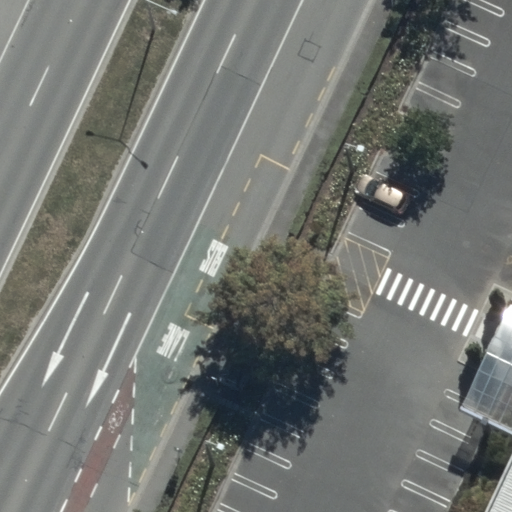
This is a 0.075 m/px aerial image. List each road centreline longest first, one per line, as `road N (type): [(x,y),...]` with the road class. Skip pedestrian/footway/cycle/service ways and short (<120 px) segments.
road 1 (secondary): [(274,0),(30,511)]
road 2 (secondary): [(0,174),(83,0)]
